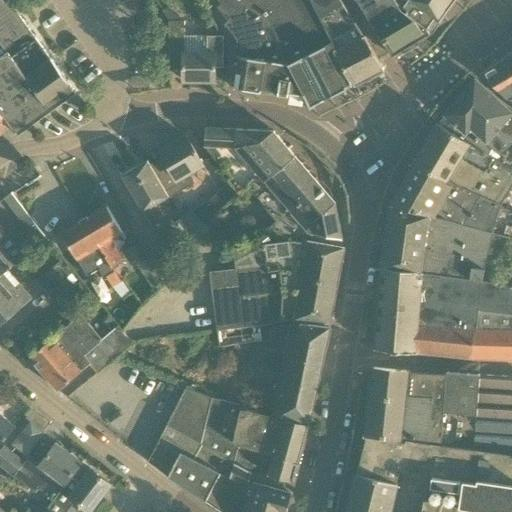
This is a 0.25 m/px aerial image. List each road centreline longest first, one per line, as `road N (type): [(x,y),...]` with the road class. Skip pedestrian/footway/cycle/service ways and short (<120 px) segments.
road 1 (residential): [(346,354),(359,197),(344,161),(321,140)]
road 2 (residential): [(303,126),(265,111),(188,107),(107,123)]
road 3 (residential): [(0,361),(152,486)]
road 4 (residential): [(346,354),(511,367)]
road 5 (residential): [(313,511),(346,354)]
road 6 (residential): [(107,123),(114,73),(84,0)]
